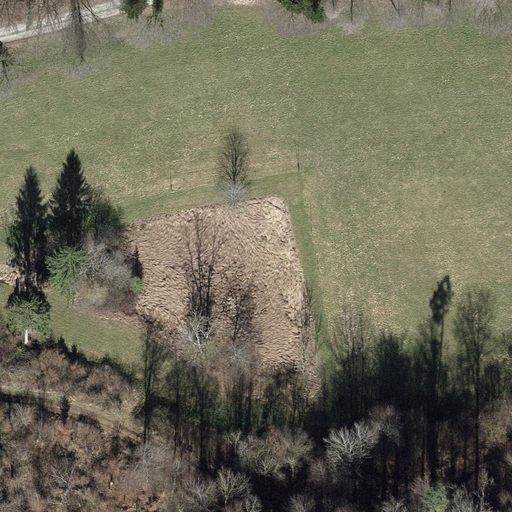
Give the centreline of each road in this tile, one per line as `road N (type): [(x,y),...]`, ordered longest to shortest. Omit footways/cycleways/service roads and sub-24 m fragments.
road 1 (track): [(511,457),(397,498),(327,511),(264,504),(112,423),(0,396)]
road 2 (track): [(0,31),(131,0)]
